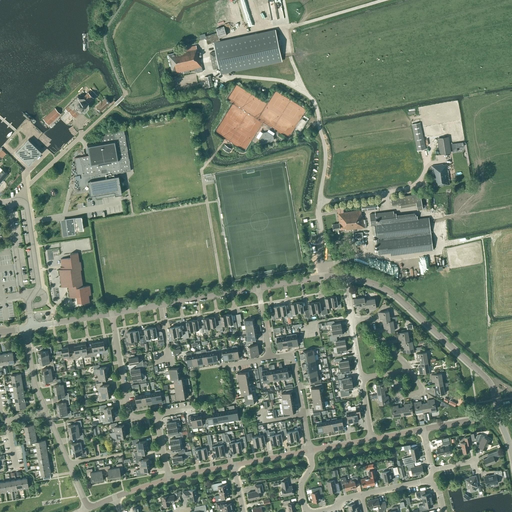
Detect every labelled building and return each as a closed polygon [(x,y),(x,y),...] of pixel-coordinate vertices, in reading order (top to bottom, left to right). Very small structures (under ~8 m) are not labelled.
[(223,26),(216,28),(217,32),(205,36),(208,44),(219,40),(219,38),(226,35),(223,26)] [(281,60),(275,30),(214,43),(215,52),(209,53),(213,70),(219,69),(220,73),(281,60)] [(172,74),(196,68),(197,73),(203,71),(198,52),(197,52),(196,45),(177,50),(177,52),(168,54),(172,74)] [(65,108),(75,118),(94,98),(88,92),(81,98),(77,95),(65,108)] [(96,106),(101,111),(110,103),(105,98),(96,106)] [(60,114),(55,108),(43,119),(48,125),(60,114)] [(412,124),(417,151),(425,149),(420,123),(412,124)] [(89,155),(74,158),(77,175),(76,175),(78,179),(79,186),(88,185),(90,192),(90,195),(95,195),(96,198),(122,194),(119,175),(117,175),(117,173),(131,171),(124,130),(101,134),(102,142),(87,145),(89,155)] [(258,139),(259,143),(274,140),(273,136),(267,132),(262,133),(258,139)] [(451,153),(448,136),(437,138),(439,154),(451,153)] [(42,152),(29,139),(16,152),(29,165),(42,152)] [(453,150),(458,150),(457,146),(464,145),(463,140),(452,142),(453,150)] [(431,166),(433,180),(434,180),(435,186),(449,184),(447,164),(443,165),(443,164),(431,166)] [(416,204),(417,209),(422,209),(420,193),(391,198),(392,205),(400,204),(400,207),(416,204)] [(345,229),(345,230),(366,227),(366,222),(364,222),(363,215),(361,215),(361,210),(338,213),(339,222),(338,224),(332,224),(333,230),(345,229)] [(393,211),(370,214),(371,226),(374,226),(378,254),(390,252),(390,255),(432,250),(428,220),(419,221),(418,219),(416,219),(415,216),(396,218),(396,213),(394,213),(393,211)] [(61,220),(63,236),(75,235),(75,231),(83,230),(82,217),(61,220)] [(79,262),(78,252),(70,254),(71,257),(61,259),(62,269),(59,270),(61,287),(68,286),(70,297),(76,297),(77,304),(89,302),(88,295),(91,295),(89,286),(83,287),(80,270),(81,270),(80,262),(79,262)] [(335,306),(335,307),(338,307),(338,308),(341,308),(340,302),(337,302),(336,296),(330,297),(332,306),(335,306)] [(324,298),(326,307),(323,307),(324,314),(327,313),(326,307),(332,306),(330,297),(324,298)] [(358,309),(366,307),(365,300),(364,300),(364,297),(354,299),(355,306),(358,306),(358,309)] [(376,309),(374,298),(365,300),(366,307),(368,307),(369,310),(376,309)] [(304,311),(302,301),(296,303),(298,312),(304,311),(305,317),(307,317),(306,310),(304,311)] [(319,302),(314,303),(315,312),(321,311),(322,314),(324,314),(323,307),(321,308),(319,302)] [(290,304),(291,309),(289,309),(290,317),(293,316),(292,313),(298,312),(296,303),(290,304)] [(309,310),(306,310),(307,317),(310,316),(310,313),(315,312),(314,303),(308,304),(309,310)] [(284,314),(284,317),(287,316),(287,317),(290,317),(289,309),(286,310),(285,304),(279,305),(281,315),(284,314)] [(276,319),(275,316),(281,315),(279,305),(273,306),(275,313),(272,313),(273,320),(276,319)] [(382,319),(383,322),(390,321),(397,320),(396,317),(390,318),(389,311),(378,312),(379,320),(382,319)] [(233,320),(232,314),(226,315),(227,324),(233,323),(234,327),(237,326),(235,320),(233,320)] [(222,327),(225,326),(225,325),(227,324),(226,315),(220,316),(221,322),(218,323),(219,329),(220,332),(223,332),(222,327)] [(214,317),(209,318),(210,327),(216,326),(217,330),(219,329),(218,323),(216,323),(214,317)] [(201,326),(202,332),(208,331),(208,328),(210,327),(209,318),(203,319),(204,325),(201,326)] [(192,321),(193,330),(196,330),(197,331),(198,332),(199,332),(200,333),(202,332),(201,326),(199,326),(197,320),(192,321)] [(393,320),(390,321),(383,322),(384,329),(387,329),(387,332),(395,331),(393,320)] [(186,322),(187,331),(185,331),(186,338),(189,338),(188,331),(193,330),(192,321),(186,322)] [(329,325),(330,330),(341,328),(341,323),(334,324),(334,321),(327,322),(327,325),(329,325)] [(181,325),(175,326),(177,336),(182,335),(183,339),(186,338),(185,331),(182,332),(181,325)] [(171,337),(177,336),(175,326),(169,327),(170,334),(168,334),(169,341),(172,341),(171,337)] [(156,332),(155,327),(150,328),(151,337),(157,336),(158,343),(164,342),(162,332),(161,331),(156,332)] [(144,329),(145,335),(142,336),(143,343),(146,342),(146,338),(151,337),(150,328),(144,329)] [(336,335),(342,334),(341,328),(330,330),(330,331),(332,330),(332,333),(331,333),(331,336),(329,336),(330,339),(336,338),(336,335)] [(142,336),(139,336),(138,330),(132,331),(134,340),(140,339),(141,343),(143,343),(142,336)] [(125,339),(126,345),(135,344),(134,340),(132,331),(127,332),(128,338),(125,339)] [(399,340),(401,340),(402,343),(409,341),(408,331),(397,333),(399,340)] [(247,340),(245,341),(246,343),(252,342),(252,339),(256,339),(255,333),(246,335),(247,340)] [(345,339),(337,341),(336,338),(330,339),(330,342),(335,341),(336,347),(346,345),(345,339)] [(104,348),(103,341),(97,342),(99,352),(102,351),(103,354),(108,353),(107,347),(104,348)] [(414,351),(412,341),(409,341),(402,343),(403,350),(406,349),(406,352),(414,351)] [(96,352),(99,352),(97,342),(92,343),(93,350),(89,350),(90,356),(96,355),(96,352)] [(257,344),(253,345),(252,342),(246,343),(247,351),(249,351),(258,349),(257,344)] [(87,351),(85,344),(80,345),(81,355),(82,358),(85,357),(90,356),(89,350),(87,351)] [(81,355),(80,345),(74,346),(75,353),(72,353),(73,359),(79,358),(78,355),(81,355)] [(347,351),(346,345),(336,347),(337,352),(334,353),(334,356),(341,355),(340,352),(347,351)] [(233,346),(232,347),(234,358),(239,357),(239,359),(242,359),(241,352),(238,353),(237,347),(236,346),(233,346)] [(38,352),(39,358),(49,356),(48,353),(51,352),(50,347),(44,348),(45,351),(38,352)] [(68,360),(73,359),(72,353),(69,354),(68,347),(62,348),(64,358),(67,357),(68,360)] [(222,349),(219,349),(220,356),(223,356),(224,360),(229,359),(227,348),(226,347),(223,348),(222,349)] [(219,349),(216,350),(215,349),(212,349),(211,351),(213,362),(218,361),(217,357),(220,356),(219,349)] [(187,361),(188,366),(193,365),(191,354),(191,352),(186,353),(186,357),(183,357),(184,361),(187,361)] [(420,360),(420,363),(428,362),(426,352),(416,354),(417,361),(420,360)] [(129,364),(136,363),(136,365),(145,364),(145,361),(143,362),(142,360),(141,359),(138,359),(138,356),(135,357),(134,354),(129,355),(129,358),(128,358),(129,364)] [(53,359),(49,360),(49,356),(39,358),(40,364),(47,362),(47,366),(54,364),(53,359)] [(339,361),(340,367),(349,366),(348,360),(342,361),(341,358),(335,359),(335,362),(339,361)] [(419,374),(429,372),(428,362),(420,363),(421,366),(418,367),(419,374)] [(51,370),(54,370),(54,364),(47,366),(48,368),(41,370),(42,375),(52,374),(51,370)] [(130,369),(131,375),(141,373),(140,368),(146,367),(145,364),(136,365),(137,368),(130,369)] [(274,364),(271,365),(274,380),(274,382),(279,381),(279,379),(277,370),(275,370),(274,364)] [(97,374),(107,372),(106,367),(100,368),(99,365),(93,366),(94,375),(97,374)] [(337,374),(337,376),(344,375),(344,373),(350,371),(349,366),(340,367),(341,373),(337,374)] [(284,378),(283,378),(284,380),(292,379),(291,371),(288,371),(287,368),(282,369),(284,378)] [(269,382),(269,381),(267,372),(262,372),(262,371),(259,371),(261,384),(269,382)] [(95,378),(96,383),(102,382),(102,379),(108,378),(107,372),(97,374),(98,377),(95,378)] [(142,379),(141,373),(131,375),(132,381),(139,380),(139,383),(146,382),(145,379),(142,379)] [(435,382),(435,385),(443,383),(441,373),(431,375),(432,382),(435,382)] [(56,377),(52,377),(52,374),(42,375),(43,381),(50,380),(50,383),(57,382),(56,377)] [(321,378),(321,375),(319,374),(320,374),(307,377),(308,381),(307,382),(308,382),(314,381),(314,383),(321,382),(320,379),(321,378)] [(345,378),(344,375),(337,376),(338,379),(342,378),(343,384),(352,383),(351,377),(345,378)] [(54,386),(55,391),(64,390),(64,387),(67,386),(66,381),(60,382),(60,385),(54,386)] [(100,388),(101,392),(110,390),(109,384),(103,385),(102,382),(96,383),(97,389),(100,388)] [(311,388),(312,393),(321,392),(320,387),(322,386),(321,383),(314,385),(315,387),(311,388)] [(347,390),(353,388),(352,383),(343,384),(343,390),(340,391),(340,393),(347,392),(347,390)] [(376,384),(377,394),(385,393),(384,390),(387,390),(386,383),(376,384)] [(434,395),(444,393),(443,387),(443,383),(435,385),(436,387),(433,388),(434,395)] [(281,393),(282,398),(291,397),(290,392),(293,391),(293,389),(286,390),(286,392),(281,393)] [(69,398),(68,393),(65,393),(64,390),(55,391),(56,397),(62,396),(62,399),(69,398)] [(105,397),(111,396),(110,390),(101,392),(101,395),(98,396),(99,401),(105,400),(105,397)] [(163,393),(161,393),(160,390),(155,391),(155,393),(157,402),(162,401),(162,403),(165,403),(163,393)] [(175,401),(185,399),(185,398),(187,397),(186,392),(185,392),(176,394),(174,394),(175,401)] [(385,393),(377,394),(377,395),(371,395),(372,399),(378,398),(379,404),(389,403),(388,396),(385,396),(385,393)] [(56,403),(57,409),(67,408),(66,404),(70,404),(69,398),(62,399),(63,402),(56,403)] [(427,403),(424,403),(425,411),(435,409),(434,399),(427,400),(427,403)] [(325,407),(324,401),(313,403),(314,408),(312,409),(313,412),(324,410),(323,407),(325,407)] [(415,413),(425,411),(424,403),(421,404),(421,401),(414,402),(415,413)] [(404,404),(404,407),(401,407),(402,415),(412,413),(411,403),(404,404)] [(104,411),(104,414),(114,412),(113,407),(106,408),(106,405),(100,406),(101,411),(104,411)] [(391,406),(392,417),(402,415),(401,407),(398,408),(398,405),(391,406)] [(358,421),(358,418),(361,417),(358,406),(355,406),(356,410),(351,411),(353,422),(358,421)] [(290,413),(294,412),(293,407),(282,409),(283,417),(290,415),(290,413)] [(71,411),(67,411),(67,408),(57,409),(58,415),(65,414),(65,417),(71,416),(71,411)] [(343,412),(344,416),(345,423),(353,422),(351,411),(351,409),(346,410),(346,412),(343,412)] [(108,419),(115,418),(114,412),(104,414),(105,418),(102,418),(103,424),(109,423),(108,419)] [(198,416),(198,414),(195,415),(198,427),(199,428),(202,428),(203,426),(203,427),(206,426),(204,420),(202,420),(201,416),(198,416)] [(206,415),(207,419),(204,420),(206,426),(208,426),(208,424),(213,423),(211,414),(206,415)] [(192,428),(198,427),(195,415),(193,415),(194,417),(191,418),(191,416),(187,416),(189,426),(192,426),(192,428)] [(343,424),(345,423),(344,416),(341,417),(342,419),(336,420),(338,429),(343,428),(343,424)] [(166,423),(167,428),(177,427),(177,426),(180,426),(179,421),(180,420),(179,418),(172,419),(173,422),(166,423)] [(68,426),(69,431),(79,430),(78,426),(81,426),(80,420),(74,421),(75,425),(68,426)] [(111,429),(115,429),(115,432),(125,430),(124,425),(117,426),(117,423),(110,424),(111,429)] [(295,430),(292,431),(294,440),(299,439),(298,433),(301,432),(300,425),(297,426),(297,428),(294,429),(295,430)] [(175,436),(182,435),(182,432),(180,432),(179,429),(177,429),(177,427),(167,428),(168,434),(175,433),(175,436)] [(288,441),(294,440),(292,431),(286,432),(286,428),(283,429),(284,435),(287,435),(288,441)] [(281,436),(284,435),(283,429),(280,429),(280,430),(277,431),(278,434),(275,434),(277,444),(283,442),(281,436)] [(83,433),(79,433),(79,430),(69,431),(70,437),(77,436),(77,439),(84,438),(83,433)] [(119,437),(126,436),(125,430),(115,432),(110,433),(110,434),(110,435),(111,436),(112,437),(112,438),(113,438),(113,442),(120,441),(119,437)] [(264,438),(267,437),(266,430),(263,431),(263,435),(258,436),(260,445),(265,444),(264,438)] [(269,437),(271,445),(277,444),(275,434),(269,435),(268,430),(266,430),(267,437),(269,437)] [(254,446),(260,445),(258,436),(252,437),(251,433),(248,434),(250,440),(253,440),(254,446)] [(478,447),(486,450),(490,440),(488,439),(488,440),(484,438),(485,436),(480,434),(477,441),(480,442),(478,447)] [(176,439),(169,440),(170,445),(180,444),(181,444),(181,438),(182,437),(182,435),(175,436),(176,439)] [(239,437),(240,441),(234,442),(236,451),(242,450),(241,447),(247,446),(245,436),(239,437)] [(469,451),(468,444),(471,444),(470,437),(464,438),(465,442),(461,443),(463,453),(469,451)] [(78,442),(71,443),(72,449),(82,447),(81,444),(85,444),(84,438),(77,439),(78,442)] [(136,445),(137,448),(146,446),(145,441),(139,442),(138,439),(132,440),(133,445),(136,445)] [(229,443),(228,439),(225,440),(227,446),(229,446),(230,452),(236,451),(234,442),(229,443)] [(217,442),(217,443),(219,454),(225,453),(224,447),(227,446),(225,440),(222,440),(223,441),(217,442)] [(449,452),(450,452),(448,444),(450,444),(449,440),(442,442),(442,445),(440,445),(441,447),(436,448),(438,455),(445,453),(446,456),(450,455),(449,452)] [(212,449),(213,456),(219,454),(217,443),(211,444),(211,442),(208,443),(210,450),(212,449)] [(207,450),(210,450),(208,443),(205,443),(206,447),(201,448),(202,458),(208,457),(207,450)] [(184,449),(181,450),(180,444),(170,445),(171,451),(178,450),(178,453),(185,452),(184,449)] [(134,452),(135,458),(141,456),(141,454),(147,452),(146,446),(137,448),(137,452),(134,452)] [(196,459),(202,458),(201,448),(200,446),(194,447),(194,446),(191,446),(192,453),(195,452),(196,459)] [(86,450),(83,451),(82,447),(72,449),(73,455),(80,454),(80,457),(87,456),(86,450)] [(403,459),(404,465),(415,462),(415,459),(420,457),(419,453),(418,453),(417,447),(410,449),(412,456),(403,459)] [(495,462),(494,458),(500,455),(498,450),(487,455),(489,457),(483,459),(486,466),(495,462)] [(191,451),(185,452),(178,453),(179,456),(172,457),(173,463),(183,461),(182,458),(186,458),(185,455),(187,455),(187,454),(191,454),(191,451)] [(136,463),(139,463),(140,466),(149,464),(148,458),(142,460),(141,456),(135,458),(136,463)] [(117,468),(113,468),(115,478),(121,477),(120,470),(123,470),(122,463),(116,464),(117,468)] [(144,471),(150,470),(149,464),(140,466),(140,469),(136,470),(136,471),(136,474),(137,476),(144,474),(144,471)] [(416,475),(423,473),(422,465),(414,467),(413,464),(406,465),(408,471),(411,470),(413,476),(416,475)] [(110,469),(109,466),(104,467),(105,473),(108,472),(109,479),(115,478),(113,468),(110,469)] [(103,480),(102,473),(105,473),(104,467),(98,468),(99,471),(96,471),(97,481),(103,480)] [(389,470),(382,472),(382,474),(381,475),(380,476),(381,477),(383,477),(384,482),(392,480),(391,476),(394,475),(393,467),(389,468),(389,470)] [(92,482),(97,481),(96,471),(92,472),(92,469),(86,470),(87,476),(90,475),(92,482)] [(374,484),(373,478),(376,478),(374,470),(369,471),(370,474),(369,475),(369,478),(366,479),(365,478),(361,479),(363,487),(374,484)] [(501,476),(502,476),(502,470),(494,470),(494,475),(492,475),(492,476),(489,477),(488,475),(484,476),(485,481),(485,482),(485,481),(486,487),(490,486),(490,485),(498,483),(496,479),(497,479),(496,477),(501,476)] [(351,475),(352,479),(349,480),(351,489),(356,488),(355,483),(358,482),(356,474),(351,475)] [(470,491),(476,490),(475,487),(477,486),(476,482),(477,482),(476,476),(469,477),(469,478),(465,479),(467,489),(469,488),(470,491)] [(346,490),(351,489),(349,480),(346,480),(345,477),(340,478),(341,484),(344,483),(346,490)] [(281,488),(283,496),(293,494),(291,486),(288,486),(287,480),(281,482),(282,487),(281,488)] [(336,491),(336,492),(340,492),(338,483),(335,484),(334,480),(327,482),(329,493),(336,491)] [(218,489),(219,492),(228,490),(227,484),(220,486),(219,483),(212,484),(213,490),(218,489)] [(260,498),(259,493),(263,493),(261,484),(255,485),(256,491),(248,493),(249,500),(260,498)] [(320,500),(319,494),(322,493),(321,487),(311,489),(312,493),(311,493),(313,502),(320,500)] [(197,498),(195,489),(189,490),(183,492),(184,497),(190,496),(191,500),(197,498)] [(222,497),(230,496),(228,490),(219,492),(219,495),(215,496),(216,501),(223,500),(222,497)] [(422,498),(422,501),(431,499),(430,493),(424,495),(423,491),(416,493),(416,496),(418,496),(418,498),(422,498)] [(169,503),(175,501),(174,495),(168,496),(161,497),(163,506),(170,505),(169,503)] [(368,501),(369,508),(378,506),(378,511),(381,511),(383,511),(385,506),(385,502),(379,503),(378,499),(368,501)] [(426,507),(433,506),(431,499),(422,501),(423,505),(418,506),(420,511),(427,510),(426,507)] [(288,505),(289,511),(294,511),(296,511),(294,502),(290,503),(290,500),(282,501),(283,506),(288,505)] [(219,509),(220,511),(232,509),(231,503),(227,504),(226,501),(216,503),(217,509),(219,509)]
